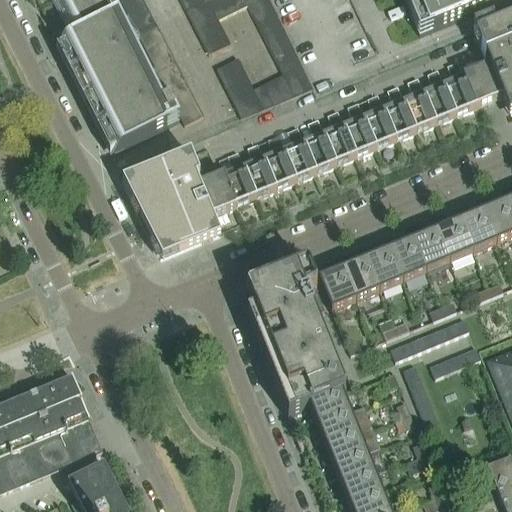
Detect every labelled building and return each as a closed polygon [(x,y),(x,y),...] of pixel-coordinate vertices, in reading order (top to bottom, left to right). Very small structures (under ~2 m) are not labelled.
[(99,0),(52,0),(74,43),(112,24),(99,0)] [(147,8),(142,0),(133,0),(120,7),(126,18),(147,8)] [(208,4),(206,0),(191,0),(181,4),(186,15),(208,4)] [(218,24),(228,20),(218,0),(217,0),(208,4),(214,15),(218,24)] [(230,0),(218,0),(228,20),(238,15),(230,0)] [(230,0),(238,15),(248,10),(242,0),(230,0)] [(242,0),(248,10),(253,20),(272,10),(268,0),(267,0),(242,0)] [(401,0),(418,41),(466,21),(466,20),(511,1),(510,0),(401,0)] [(192,26),(214,15),(208,4),(186,15),(192,26)] [(152,19),(147,8),(126,18),(132,29),(152,19)] [(277,20),(272,10),(253,20),(258,30),(277,20)] [(219,26),(218,24),(214,15),(192,26),(197,37),(219,26)] [(472,34),(484,63),(485,63),(488,70),(487,71),(500,104),(508,122),(511,120),(511,17),(481,30),(472,34)] [(158,30),(152,19),(132,29),(138,40),(158,30)] [(258,30),(263,40),(282,30),(277,20),(258,30)] [(74,43),(60,50),(56,52),(97,134),(101,132),(115,158),(166,132),(112,24),(74,43)] [(197,37),(203,48),(225,37),(219,26),(197,37)] [(163,41),(158,30),(138,40),(143,52),(163,41)] [(287,40),(282,30),(263,40),(268,50),(287,40)] [(230,49),(225,37),(203,48),(209,59),(230,49)] [(268,50),(273,59),(292,50),(287,40),(268,50)] [(169,53),(163,41),(143,52),(149,63),(169,53)] [(297,60),(292,50),(273,59),(278,69),(297,60)] [(175,64),(169,53),(149,63),(155,74),(175,64)] [(278,69),(282,79),(294,101),(313,93),(302,70),(297,60),(278,69)] [(217,73),(222,83),(243,73),(238,63),(217,73)] [(180,75),(175,64),(155,74),(161,85),(180,75)] [(451,81),(461,77),(457,67),(447,72),(451,81)] [(494,106),(500,104),(487,71),(481,73),(475,76),(489,108),(494,106)] [(222,83),(227,93),(248,83),(243,73),(222,83)] [(186,87),(180,75),(161,85),(167,96),(186,87)] [(431,89),(441,85),(437,76),(427,80),(431,89)] [(475,76),(454,84),(467,117),(489,108),(475,76)] [(284,106),(294,101),(282,79),(273,84),(284,106)] [(253,93),(248,83),(227,93),(232,103),(253,93)] [(273,84),(263,89),(274,110),(284,106),(273,84)] [(411,98),(421,93),(417,84),(407,88),(411,98)] [(446,126),(467,117),(454,84),(432,93),(446,126)] [(192,98),(186,87),(167,96),(172,108),(192,98)] [(264,114),(274,110),(263,89),(254,94),(258,103),(264,114)] [(391,106),(401,102),(397,92),(387,96),(391,106)] [(237,113),(258,103),(254,94),(253,93),(232,103),(237,113)] [(425,135),(446,126),(432,93),(411,102),(425,135)] [(197,109),(192,98),(172,108),(178,119),(197,109)] [(371,114),(381,110),(377,100),(367,104),(371,114)] [(403,144),(425,135),(411,102),(390,111),(403,144)] [(237,113),(241,123),(264,114),(258,103),(237,113)] [(351,122),(361,118),(357,108),(347,113),(351,122)] [(203,120),(197,109),(178,119),(184,130),(203,120)] [(382,152),(403,144),(390,111),(369,120),(382,152)] [(331,130),(341,126),(338,117),(327,121),(331,130)] [(361,161),(382,152),(369,120),(347,128),(361,161)] [(311,139),(322,135),(318,125),(307,129),(311,139)] [(339,170),(361,161),(347,128),(326,137),(339,170)] [(291,147),(301,143),(297,133),(287,137),(291,147)] [(318,179),(339,170),(326,137),(305,146),(318,179)] [(271,155),(281,151),(277,141),(267,146),(271,155)] [(297,188),(318,179),(305,146),(283,155),(297,188)] [(251,163),(261,159),(257,150),(247,154),(251,163)] [(276,196),(297,188),(283,155),(262,164),(276,196)] [(231,172),(242,167),(238,158),(227,162),(231,172)] [(122,188),(133,210),(140,207),(156,246),(195,230),(194,229),(206,224),(206,225),(212,223),(198,190),(195,183),(199,181),(190,159),(122,188)] [(254,205),(276,196),(262,164),(241,172),(254,205)] [(233,214),(254,205),(241,172),(219,181),(233,214)] [(219,181),(198,190),(212,223),(233,214),(219,181)] [(482,212),(481,212),(496,248),(511,241),(511,219),(505,202),(504,203),(506,206),(483,216),(482,212)] [(473,258),(496,248),(481,212),(482,216),(460,225),(458,221),(458,222),(473,258)] [(435,231),(434,231),(449,268),(473,258),(458,222),(457,222),(459,226),(437,235),(435,231)] [(426,277),(449,268),(434,231),(434,232),(435,235),(413,245),(412,241),(411,241),(426,277)] [(388,250),(388,251),(403,287),(426,277),(411,241),(412,245),(390,254),(388,250)] [(379,297),(403,287),(388,251),(387,251),(389,255),(366,264),(365,260),(364,260),(379,297)] [(342,270),(341,270),(356,306),(379,297),(364,260),(364,261),(365,264),(343,274),(342,270)] [(356,306),(341,270),(340,270),(342,274),(320,283),(314,270),(313,270),(318,284),(331,316),(333,316),(356,306)] [(308,339),(317,335),(318,334),(312,320),(324,315),(316,296),(304,300),(316,295),(307,273),(246,297),(254,317),(247,320),(248,323),(248,322),(256,340),(255,341),(256,343),(256,342),(264,360),(263,361),(264,363),(265,362),(272,380),(271,381),(272,383),(273,382),(280,400),(279,401),(280,403),(281,402),(288,421),(287,421),(288,423),(294,420),(345,400),(344,399),(328,358),(327,358),(320,340),(320,339),(309,343),(308,339)] [(491,302),(503,298),(499,288),(487,293),(491,302)] [(479,307),(491,302),(487,293),(475,298),(479,307)] [(444,322),(456,317),(452,308),(441,313),(444,322)] [(433,327),(444,322),(441,313),(429,317),(433,327)] [(460,340),(469,336),(464,325),(455,328),(460,340)] [(398,341),(410,336),(406,327),(394,332),(398,341)] [(450,344),(460,340),(455,328),(445,332),(450,344)] [(386,346),(398,341),(394,332),(382,337),(386,346)] [(441,348),(450,344),(445,332),(436,336),(441,348)] [(432,352),(441,348),(436,336),(427,340),(432,352)] [(423,356),(432,352),(427,340),(418,344),(423,356)] [(413,359),(423,356),(418,344),(408,348),(413,359)] [(350,361),(362,356),(358,347),(346,351),(350,361)] [(404,363),(413,359),(408,348),(399,351),(404,363)] [(399,351),(390,355),(395,367),(404,363),(399,351)] [(480,365),(476,353),(466,357),(471,369),(480,365)] [(471,369),(466,357),(457,361),(462,372),(471,369)] [(511,357),(488,368),(511,421),(511,357)] [(462,372),(457,361),(448,364),(453,376),(462,372)] [(453,376),(448,364),(439,368),(443,380),(453,376)] [(443,380),(439,368),(429,372),(434,384),(443,380)] [(418,380),(415,371),(403,376),(406,385),(418,380)] [(0,498),(97,459),(92,448),(79,453),(75,443),(71,434),(89,426),(83,410),(84,410),(72,383),(70,383),(69,379),(0,407),(0,498)] [(394,379),(385,383),(389,395),(399,391),(394,379)] [(422,390),(418,380),(406,385),(410,394),(422,390)] [(426,399),(422,390),(410,394),(414,404),(426,399)] [(317,435),(350,422),(364,416),(355,395),(344,399),(345,400),(294,420),(302,440),(317,435)] [(429,408),(426,399),(414,404),(417,413),(429,408)] [(396,412),(401,424),(410,420),(405,408),(396,412)] [(433,418),(429,408),(417,413),(421,422),(433,418)] [(364,416),(350,422),(317,435),(302,440),(310,460),(358,442),(372,436),(364,416)] [(437,427),(433,418),(421,422),(425,432),(437,427)] [(406,436),(415,432),(410,420),(401,424),(406,436)] [(75,443),(92,436),(89,426),(71,434),(75,443)] [(440,436),(437,427),(425,432),(429,441),(440,436)] [(96,446),(92,436),(75,443),(79,453),(92,448),(96,446)] [(372,436),(358,442),(310,460),(318,480),(366,462),(380,456),(372,436)] [(92,448),(97,459),(101,457),(96,446),(92,448)] [(431,472),(421,448),(413,452),(417,464),(408,467),(413,479),(431,472)] [(380,456),(366,462),(318,480),(326,500),(373,482),(388,476),(380,456)] [(510,464),(487,473),(489,478),(503,511),(511,511),(511,469),(510,464)] [(68,488),(75,502),(80,511),(124,511),(103,470),(68,488)] [(388,476),(373,482),(326,500),(331,511),(355,511),(381,502),(396,496),(388,476)] [(428,492),(433,504),(442,500),(437,488),(428,492)] [(402,511),(396,496),(381,502),(355,511),(402,511)] [(436,511),(446,511),(442,500),(433,504),(436,511)]
